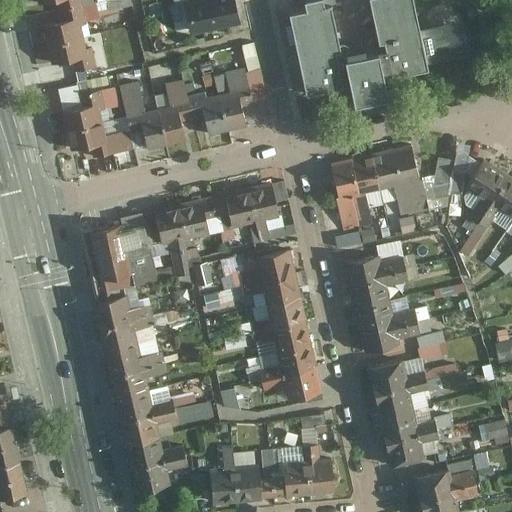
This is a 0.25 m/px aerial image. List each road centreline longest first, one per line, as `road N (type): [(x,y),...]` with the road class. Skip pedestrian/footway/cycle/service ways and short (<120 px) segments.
road 1 (residential): [(292,149),(375,511)]
road 2 (secondary): [(26,214),(93,511)]
road 3 (residential): [(26,214),(292,149)]
road 4 (residential): [(292,149),(432,121),(488,128)]
road 5 (residential): [(260,0),(292,149)]
